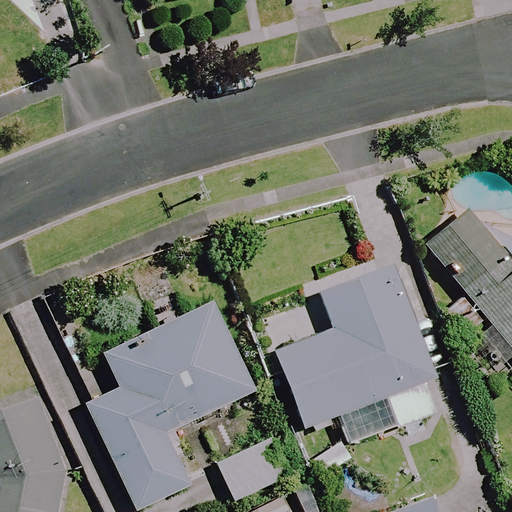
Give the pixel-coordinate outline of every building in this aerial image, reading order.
[(511,268),(505,274),(455,213),(413,247),(511,365),(511,268)] [(346,462),(341,449),(433,416),(381,270),(309,296),(324,336),(265,357),(292,433),(308,476),(346,462)] [(204,466),(196,449),(166,462),(160,449),(155,437),(244,397),(204,308),(89,360),(106,397),(77,410),(104,471),(122,511),(135,511),(158,502),(162,511),(183,511),(218,496),(204,466)] [(0,511),(46,511),(53,476),(22,392),(0,399),(0,511)] [(218,496),(223,507),(285,479),(266,438),(204,466),(218,496)] [(427,511),(423,502),(402,511),(427,511)]
